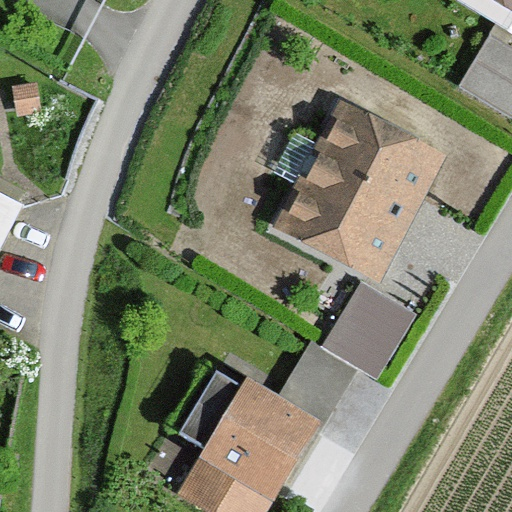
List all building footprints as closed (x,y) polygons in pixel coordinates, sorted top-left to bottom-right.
[(511,0),(455,0),(511,29),(511,0)] [(511,113),(511,42),(490,30),(460,85),(511,113)] [(268,240),(366,291),(433,166),(335,114),(268,240)] [(0,236),(12,212),(0,206),(0,236)] [(165,506),(176,511),(260,511),(303,436),(228,394),(165,506)]
